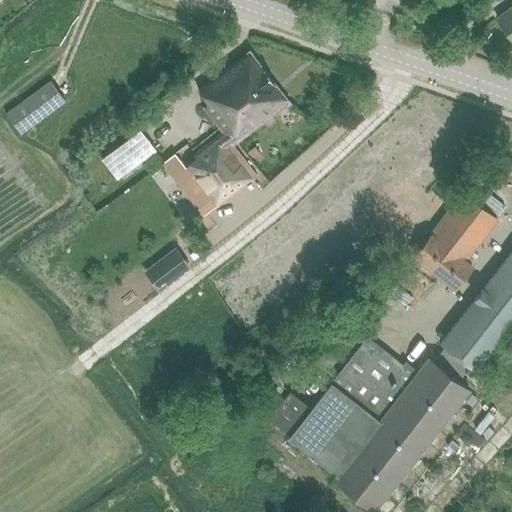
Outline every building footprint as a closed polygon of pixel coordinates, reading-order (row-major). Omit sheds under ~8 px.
[(511,41),(511,7),(495,20),(511,41)] [(255,175),(254,174),(232,144),(290,103),(249,50),(197,91),(208,103),(202,108),(221,134),(193,152),(197,157),(186,165),(176,153),(163,162),(204,212),(255,175)] [(5,113),(19,134),(65,100),(50,81),(5,113)] [(140,129),(101,157),(116,178),(155,149),(140,129)] [(467,259),(498,219),(461,191),(412,256),(455,289),(474,264),(467,259)] [(473,370),(511,319),(511,256),(509,254),(440,342),(444,346),(433,361),(426,357),(416,370),(405,361),(402,364),(366,336),(287,437),(335,474),(331,479),(374,511),(470,389),(458,380),(468,366),(473,370)] [(456,431),(479,446),(501,413),(478,398),(456,431)] [(252,439),(258,424),(248,420),(242,435),(252,439)]
